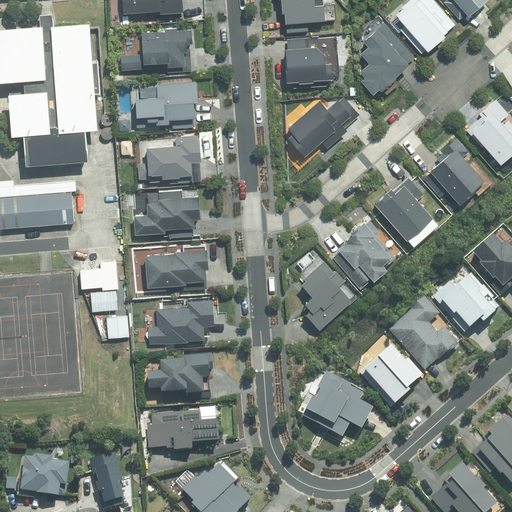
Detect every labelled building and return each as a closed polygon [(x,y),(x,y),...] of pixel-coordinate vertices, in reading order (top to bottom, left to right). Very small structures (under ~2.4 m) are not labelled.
[(122,0),(124,13),(158,11),(158,15),(187,13),(185,0),(122,0)] [(285,0),(286,13),(291,13),(291,21),(342,18),(340,0),(285,0)] [(456,23),(435,0),(416,0),(392,21),(421,54),(456,23)] [(489,0),(456,0),(472,16),(489,0)] [(100,125),(92,19),(0,26),(0,68),(1,78),(25,76),(26,84),(10,85),(14,132),(25,131),(28,161),(89,157),(87,126),(100,125)] [(360,71),(379,96),(394,84),(413,67),(409,62),(416,57),(386,22),(364,41),(369,47),(365,52),(374,61),(360,71)] [(167,30),(145,32),(148,55),(124,57),(125,69),(169,65),(169,71),(191,69),(189,41),(194,41),(192,27),(181,28),(180,25),(166,26),(167,30)] [(311,36),(285,38),(288,82),(342,79),(341,62),(330,62),(330,52),(320,45),(312,46),(311,36)] [(136,98),(138,126),(174,123),(174,128),(197,127),(196,116),(199,116),(197,100),(200,100),(199,81),(156,84),(157,97),(136,98)] [(330,108),(324,100),(293,126),(297,130),(291,135),(307,155),(321,143),(327,150),(351,130),(347,125),(362,112),(346,94),(330,108)] [(511,156),(511,113),(498,98),(484,110),(486,113),(469,128),(502,165),(511,156)] [(0,226),(76,221),(73,190),(77,190),(76,179),(0,184),(0,143),(0,136),(0,226)] [(178,146),(149,148),(151,175),(165,174),(165,178),(183,177),(183,174),(194,173),(193,160),(203,159),(201,140),(198,140),(197,136),(177,137),(178,146)] [(455,147),(431,169),(463,204),(487,183),(455,147)] [(405,181),(378,205),(417,247),(443,223),(405,181)] [(136,214),(137,234),(168,232),(168,228),(198,226),(197,218),(203,218),(202,195),(162,197),(163,202),(150,202),(150,213),(136,214)] [(384,231),(371,217),(329,255),(360,289),(372,279),(375,283),(391,269),(388,265),(398,256),(380,235),(384,231)] [(505,286),(511,279),(511,247),(497,231),(474,253),(505,286)] [(212,268),(209,248),(176,251),(176,252),(146,255),(150,287),(183,284),(184,290),(209,287),(208,279),(209,279),(208,268),(212,268)] [(119,287),(116,259),(101,261),(102,267),(81,269),(82,287),(103,285),(104,288),(119,287)] [(358,297),(326,260),(302,280),(314,294),(307,300),(311,304),(305,309),(322,328),(358,297)] [(501,304),(471,275),(459,288),(455,285),(437,301),(467,334),(484,319),(485,321),(501,304)] [(116,289),(92,291),(93,310),(118,308),(116,289)] [(158,326),(150,326),(151,343),(190,340),(190,339),(206,338),(206,325),(217,324),(215,298),(189,300),(190,306),(157,308),(158,326)] [(420,301),(389,329),(426,368),(456,340),(420,301)] [(127,315),(106,317),(108,337),(128,336),(127,315)] [(391,344),(360,372),(393,409),(424,381),(391,344)] [(183,356),(184,360),(162,362),(162,372),(149,374),(150,390),(163,390),(163,393),(186,392),(187,395),(206,393),(205,379),(212,379),(211,370),(214,370),(213,354),(183,356)] [(368,392),(328,371),(304,416),(345,438),(368,392)] [(201,411),(152,414),(153,425),(147,425),(150,448),(176,447),(176,451),(195,450),(195,443),(222,442),(221,423),(204,423),(203,415),(202,415),(201,411)] [(511,477),(511,425),(506,419),(479,443),(510,479),(511,477)] [(116,453),(89,460),(92,471),(95,470),(99,482),(96,483),(99,492),(101,491),(104,503),(101,504),(103,510),(124,505),(123,499),(125,498),(121,483),(124,482),(116,453)] [(53,460),(53,457),(37,455),(37,458),(26,457),(22,491),(66,497),(71,463),(53,460)] [(240,478),(223,462),(213,471),(212,470),(208,473),(206,473),(198,480),(195,477),(183,489),(195,502),(192,505),(200,511),(239,511),(253,498),(241,488),(239,490),(235,485),(239,482),(237,481),(240,478)] [(466,463),(441,485),(465,511),(504,511),(508,509),(466,463)]
